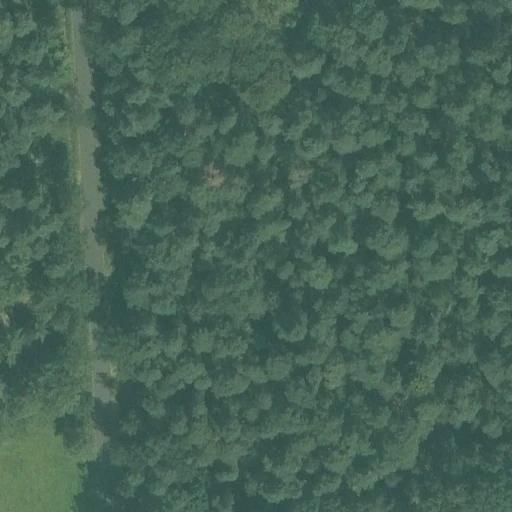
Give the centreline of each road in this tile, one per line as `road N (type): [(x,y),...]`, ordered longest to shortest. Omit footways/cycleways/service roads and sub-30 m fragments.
road 1 (unclassified): [(110,511),(81,0)]
road 2 (track): [(511,476),(282,511)]
